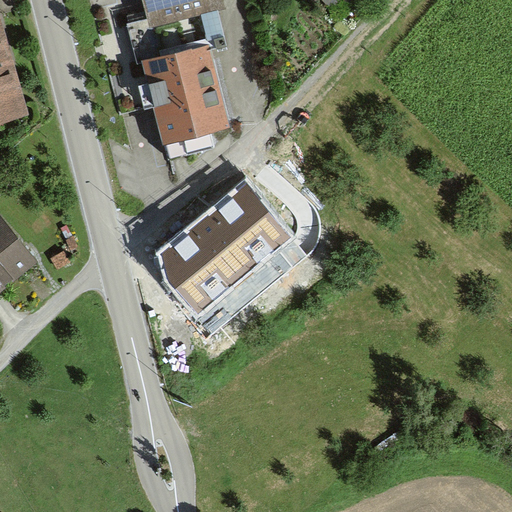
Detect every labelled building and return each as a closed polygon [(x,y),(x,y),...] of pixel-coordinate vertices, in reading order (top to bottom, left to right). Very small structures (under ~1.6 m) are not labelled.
[(227,16),(223,0),(140,0),(147,22),(126,28),(136,68),(144,66),(209,49),(227,44),(220,17),(227,16)] [(12,62),(0,19),(0,126),(28,118),(12,62)] [(231,133),(209,49),(144,66),(151,93),(166,151),(231,133)] [(274,182),(252,199),(276,230),(298,212),(274,182)] [(272,242),(235,197),(216,214),(188,237),(224,280),(228,277),(272,242)] [(313,209),(300,224),(322,245),(336,231),(313,209)] [(0,295),(36,267),(0,222),(0,295)] [(220,317),(245,297),(228,277),(224,280),(204,297),(220,317)]
